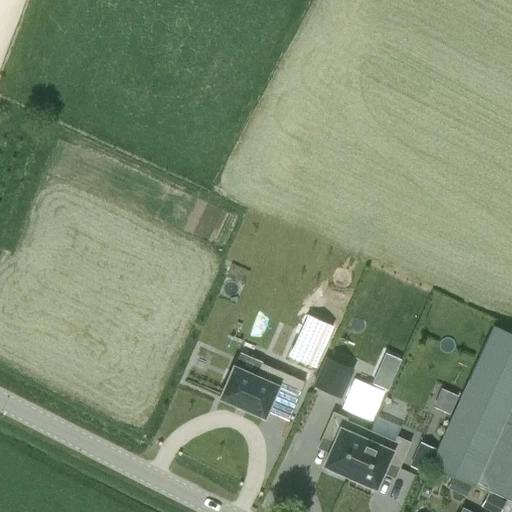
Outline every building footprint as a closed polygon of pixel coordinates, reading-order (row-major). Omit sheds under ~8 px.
[(511,333),(493,325),(438,447),(437,447),(429,466),(447,474),(447,473),(511,501),(511,333)] [(373,384),(387,390),(400,361),(385,355),(373,384)] [(328,356),(316,383),(340,394),(353,367),(328,356)] [(235,365),(222,396),(264,414),(272,395),(294,405),(305,380),(262,361),(257,374),(235,365)] [(450,412),(457,393),(440,387),(433,406),(450,412)] [(333,412),(322,438),(334,443),(324,465),(328,467),(327,469),(340,475),(341,473),(350,476),(370,431),(346,420),(347,418),(333,412)] [(370,431),(350,476),(359,480),(358,483),(371,489),(372,486),(376,488),(386,466),(398,471),(409,445),(396,439),(395,442),(370,431)] [(420,444),(410,467),(423,473),(433,450),(420,444)] [(453,476),(448,486),(467,495),(472,485),(453,476)] [(499,511),(503,504),(487,496),(481,509),(488,511),(499,511)]
